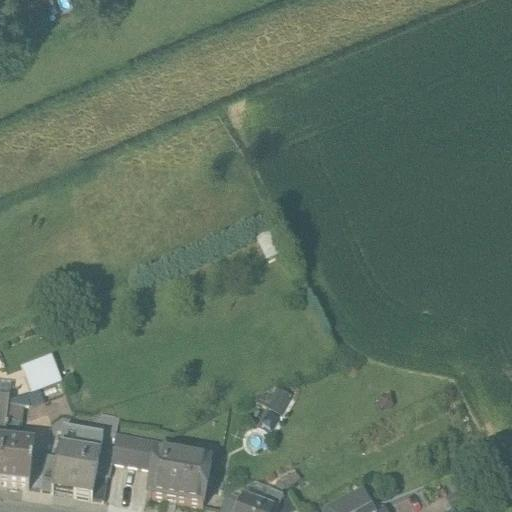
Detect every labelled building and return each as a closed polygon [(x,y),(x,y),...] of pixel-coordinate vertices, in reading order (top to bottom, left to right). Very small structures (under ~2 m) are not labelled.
[(68,0),(51,0),(60,21),(75,16),(68,0)] [(21,368),(30,395),(62,385),(53,358),(21,368)] [(279,415),(290,395),(269,383),(258,403),(279,415)] [(9,403),(0,401),(0,442),(4,443),(9,406),(9,403)] [(23,407),(9,406),(4,443),(14,445),(19,437),(23,407)] [(102,435),(62,427),(56,461),(53,486),(74,490),(73,494),(91,497),(95,474),(98,454),(99,454),(102,435)] [(158,444),(115,436),(110,462),(152,470),(155,452),(156,452),(158,444)] [(14,445),(4,443),(0,470),(0,482),(29,486),(33,447),(14,445)] [(156,452),(155,452),(152,470),(147,495),(202,505),(206,484),(211,483),(212,477),(208,474),(210,462),(156,452)] [(56,461),(44,459),(40,488),(52,490),(53,486),(56,461)] [(107,476),(95,474),(91,497),(103,499),(107,476)] [(280,482),(269,490),(279,494),(284,488),(280,482)] [(263,506),(242,498),(236,511),(276,511),(283,496),(279,494),(269,490),(263,506)] [(325,511),(362,511),(371,507),(362,491),(327,509),(325,511)] [(225,495),(218,511),(236,511),(242,498),(230,493),(225,495)]
